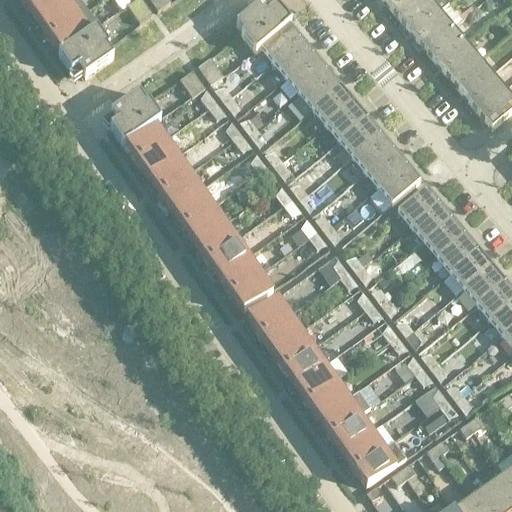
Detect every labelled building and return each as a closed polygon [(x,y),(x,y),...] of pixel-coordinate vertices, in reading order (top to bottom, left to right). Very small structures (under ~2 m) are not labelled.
[(37,0),(19,0),(25,8),(23,10),(37,0)] [(67,4),(64,0),(37,0),(23,10),(26,9),(37,25),(67,4)] [(166,0),(165,0),(153,0),(148,3),(153,10),(166,0)] [(170,6),(166,0),(153,10),(157,15),(170,6)] [(426,0),(425,0),(394,0),(385,7),(399,23),(426,0)] [(441,0),(425,0),(426,0),(399,23),(412,39),(439,16),(448,8),(441,0)] [(144,7),(140,1),(126,10),(131,16),(144,7)] [(79,20),(67,4),(37,25),(49,41),(46,43),(79,20)] [(148,13),(144,7),(131,16),(135,22),(148,13)] [(269,16),(262,7),(235,29),(243,38),(240,40),(255,58),(260,53),(259,52),(287,29),(288,30),(290,28),(276,10),(269,16)] [(152,19),(148,13),(135,22),(139,28),(152,19)] [(452,31),(439,16),(412,39),(425,54),(452,31)] [(90,36),(79,20),(46,43),(47,44),(49,42),(60,57),(61,58),(91,37),(90,36)] [(259,52),(260,53),(272,68),(303,42),(302,42),(300,44),(288,30),(287,29),(259,52)] [(465,47),(452,31),(425,54),(438,70),(465,47)] [(95,32),(90,36),(91,37),(61,58),(60,57),(57,59),(70,78),(78,72),(84,82),(113,62),(106,53),(108,51),(95,32)] [(303,43),(303,42),(272,68),(285,83),(316,58),(315,58),(313,59),(301,45),(303,43)] [(478,63),(465,47),(438,70),(451,85),(478,63)] [(316,58),(285,83),(298,99),(329,74),(329,73),(326,75),(314,60),(316,58)] [(214,68),(210,63),(197,72),(201,78),(214,68)] [(491,78),(478,63),(451,85),(464,101),(491,78)] [(218,75),(214,68),(201,78),(205,84),(218,75)] [(329,74),(298,99),(312,115),(342,89),(340,91),(327,76),(329,74)] [(222,80),(218,75),(205,84),(209,90),(222,80)] [(196,82),(192,76),(179,85),(183,91),(196,82)] [(504,94),(491,78),(464,101),(477,117),(504,94)] [(200,88),(196,82),(183,91),(187,97),(200,88)] [(204,93),(200,88),(187,97),(191,103),(204,93)] [(343,90),(342,89),(312,115),(325,131),(355,105),(353,107),(340,92),(343,90)] [(223,92),(216,98),(224,108),(231,102),(223,92)] [(511,115),(511,102),(504,94),(477,117),(491,133),(511,115)] [(145,107),(138,98),(110,118),(116,127),(109,132),(122,151),(125,149),(124,148),(154,127),(155,128),(160,124),(147,106),(145,107)] [(216,108),(208,98),(200,103),(208,114),(216,108)] [(239,113),(231,102),(224,108),(232,119),(239,113)] [(356,105),(355,105),(325,131),(338,146),(369,121),(368,120),(366,122),(353,107),(356,105)] [(224,118),(216,108),(208,114),(216,124),(224,118)] [(369,121),(338,146),(351,162),(382,136),(381,136),(379,138),(367,123),(369,121)] [(248,124),(241,130),(249,141),(256,135),(248,124)] [(124,148),(125,149),(135,164),(133,166),(166,144),(155,128),(154,127),(124,148)] [(241,140),(233,130),(225,136),(233,146),(241,140)] [(264,145),(256,135),(249,141),(257,151),(264,145)] [(382,137),(382,136),(351,162),(364,178),(395,152),(392,154),(380,139),(382,137)] [(249,150),(241,140),(233,146),(241,156),(249,150)] [(177,160),(166,144),(133,166),(133,167),(136,165),(147,181),(177,160)] [(395,152),(364,178),(377,193),(408,168),(408,167),(405,169),(393,154),(395,152)] [(273,157),(266,163),(274,173),(281,167),(273,157)] [(189,177),(177,160),(147,181),(159,198),(156,199),(157,200),(189,177)] [(266,173),(258,162),(250,168),(258,179),(266,173)] [(289,178),(281,167),(274,173),(282,183),(289,178)] [(408,168),(377,193),(391,210),(419,186),(419,187),(420,186),(419,185),(406,170),(408,168)] [(274,183),(266,173),(258,179),(266,189),(274,183)] [(201,194),(189,177),(157,200),(159,198),(171,215),(201,194)] [(298,189),(291,195),(299,205),(306,200),(298,189)] [(396,216),(410,232),(441,207),(440,206),(438,208),(425,193),(425,192),(425,191),(424,192),(424,193),(396,216)] [(213,211),(201,194),(171,215),(183,231),(180,233),(180,234),(213,211)] [(291,205),(283,195),(275,201),(283,211),(291,205)] [(314,210),(306,200),(299,205),(307,216),(314,210)] [(299,215),(291,205),(283,211),(291,221),(299,215)] [(441,207),(410,232),(423,248),(454,222),(451,224),(439,209),(441,207)] [(225,227),(213,211),(180,234),(181,234),(183,232),(195,248),(225,227)] [(323,222),(316,227),(324,238),(331,232),(323,222)] [(454,222),(423,248),(436,263),(467,238),(467,237),(464,239),(452,224),(454,222)] [(236,244),(225,227),(195,248),(206,265),(204,266),(204,267),(236,244)] [(316,237),(308,227),(300,233),(308,243),(316,237)] [(339,242),(331,232),(324,238),(332,248),(339,242)] [(324,248),(316,237),(308,243),(316,253),(324,248)] [(467,238),(436,263),(450,279),(480,253),(477,255),(465,240),(467,238)] [(248,261),(236,244),(204,267),(207,266),(218,282),(248,261)] [(480,254),(480,253),(450,279),(463,295),(493,269),(491,271),(478,256),(480,254)] [(260,277),(248,261),(218,282),(230,298),(227,300),(260,277)] [(355,262),(347,268),(355,278),(363,272),(355,262)] [(347,278),(339,267),(332,273),(340,284),(347,278)] [(494,269),(493,269),(463,295),(476,310),(506,285),(506,284),(504,286),(491,271),(494,269)] [(371,282),(363,272),(355,278),(363,288),(371,282)] [(272,295),(260,277),(227,300),(228,301),(230,299),(242,315),(241,316),(242,317),(243,316),(272,295)] [(355,288),(347,278),(340,284),(347,294),(355,288)] [(507,285),(506,285),(476,310),(489,326),(511,306),(511,296),(504,287),(507,285)] [(380,294),(372,300),(380,310),(388,304),(380,294)] [(372,310),(364,300),(357,306),(365,316),(372,310)] [(256,341),(257,342),(289,319),(277,301),(248,322),(247,322),(246,322),(247,324),(247,323),(259,340),(256,341)] [(396,315),(388,304),(380,310),(388,321),(396,315)] [(511,306),(489,326),(502,341),(511,333),(511,306)] [(380,320),(372,310),(365,316),(372,326),(380,320)] [(301,336),(289,319),(257,342),(259,341),(271,357),(301,336)] [(405,326),(397,332),(405,343),(413,337),(405,326)] [(397,342),(389,332),(382,338),(390,348),(397,342)] [(511,333),(502,341),(511,353),(511,333)] [(313,352),(301,336),(271,357),(282,373),(280,375),(313,352)] [(421,347),(413,337),(405,343),(413,353),(421,347)] [(405,353),(397,342),(390,348),(397,358),(405,353)] [(324,369),(313,352),(280,375),(280,376),(283,374),(294,390),(324,369)] [(430,359),(422,365),(430,375),(438,369),(430,359)] [(422,375),(414,364),(407,370),(414,380),(422,375)] [(336,386),(324,369),(294,390),(306,406),(303,408),(304,409),(336,386)] [(446,379),(438,369),(430,375),(438,385),(446,379)] [(430,385),(422,375),(414,380),(422,391),(430,385)] [(348,402),(336,386),(304,409),(306,407),(318,424),(348,402)] [(455,391),(447,397),(455,407),(463,401),(455,391)] [(358,395),(348,402),(318,424),(329,440),(327,442),(360,419),(370,412),(358,395)] [(447,407),(439,397),(432,402),(440,413),(447,407)] [(511,408),(511,404),(508,398),(500,404),(506,413),(511,408)] [(471,412),(463,401),(455,407),(463,417),(471,412)] [(506,413),(500,404),(492,409),(499,418),(506,413)] [(455,417),(447,407),(440,413),(447,423),(455,417)] [(428,439),(445,427),(437,416),(420,428),(428,439)] [(371,436),(360,419),(327,442),(330,441),(341,457),(371,436)] [(481,431),(474,422),(466,427),(473,436),(481,431)] [(473,436),(466,427),(459,433),(465,442),(473,436)] [(383,452),(371,436),(341,457),(353,473),(350,475),(351,475),(383,452)] [(393,445),(383,452),(351,475),(351,476),(353,474),(365,490),(365,491),(365,492),(366,491),(405,463),(393,445)] [(447,455),(441,446),(433,451),(439,460),(447,455)] [(439,460),(433,451),(425,456),(431,466),(439,460)] [(414,478),(407,469),(399,475),(406,484),(414,478)] [(511,472),(503,479),(511,492),(511,472)] [(406,484),(399,475),(390,481),(396,490),(406,484)] [(511,511),(511,492),(503,479),(486,491),(500,511),(511,511)] [(382,500),(376,491),(365,499),(372,508),(382,500)] [(500,511),(486,491),(469,503),(475,511),(500,511)] [(475,511),(469,503),(455,511),(475,511)]
